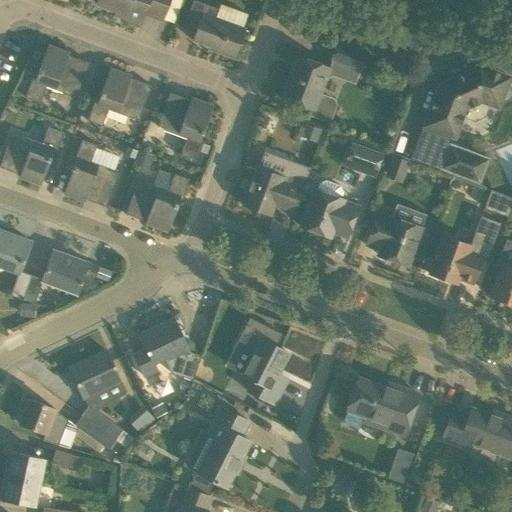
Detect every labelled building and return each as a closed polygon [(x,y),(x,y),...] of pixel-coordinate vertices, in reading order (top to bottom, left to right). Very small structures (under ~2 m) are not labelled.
[(162,20),(169,0),(98,0),(97,4),(124,14),(123,18),(140,24),(144,14),(162,20)] [(234,59),(244,32),(245,29),(215,18),(219,9),(193,0),(192,0),(183,28),(195,33),(192,40),(217,49),(216,52),(234,59)] [(341,64),(361,72),(368,53),(338,42),(331,61),(341,64)] [(71,61),(66,60),(69,53),(47,45),(35,79),(32,78),(25,97),(40,103),(46,85),(76,96),(89,63),(88,62),(87,63),(72,58),(71,61)] [(320,93),(329,68),(300,58),(296,68),(292,67),(281,97),(312,109),(310,115),(325,121),(331,118),(337,105),(334,98),(320,93)] [(29,63),(25,71),(33,75),(37,67),(29,63)] [(504,101),(508,100),(511,97),(511,94),(511,90),(510,87),(507,85),(509,77),(479,66),(440,84),(424,126),(454,137),(465,108),(481,101),(498,108),(500,101),(504,101)] [(133,85),(129,83),(131,76),(110,68),(97,102),(94,101),(87,120),(102,126),(108,108),(139,119),(151,85),(150,85),(149,86),(135,81),(133,85)] [(189,105),(184,103),(185,99),(170,94),(171,93),(170,92),(157,126),(187,137),(181,155),(196,160),(203,141),(200,140),(212,106),(191,98),(189,105)] [(304,124),(300,136),(317,142),(321,130),(304,124)] [(56,152),(63,132),(48,127),(41,144),(11,134),(0,164),(0,167),(0,168),(1,167),(15,172),(17,168),(21,170),(19,177),(40,185),(53,151),(56,152)] [(106,207),(119,173),(90,162),(97,145),(82,139),(74,159),(76,159),(63,193),(85,201),(87,195),(92,196),(91,200),(105,205),(105,206),(106,207)] [(343,166),(375,177),(383,154),(352,143),(343,166)] [(439,168),(480,184),(490,158),(449,143),(439,168)] [(202,144),(199,152),(208,155),(210,147),(202,144)] [(126,149),(123,156),(133,160),(135,152),(126,149)] [(138,151),(133,164),(147,170),(152,157),(138,151)] [(402,183),(410,162),(392,155),(384,177),(402,183)] [(294,212),(303,187),(284,180),(285,178),(255,167),(241,204),(271,215),(275,205),(281,207),(281,208),(294,212)] [(182,199),(189,179),(174,174),(168,191),(137,180),(125,214),(126,215),(127,214),(141,219),(143,215),(148,217),(145,224),(167,231),(179,198),(182,199)] [(344,192),(341,186),(326,180),(319,183),(317,190),(313,189),(300,226),(330,237),(332,232),(347,237),(358,206),(343,201),(343,200),(341,199),(344,192)] [(484,207),(506,216),(511,200),(511,198),(491,190),(484,207)] [(391,218),(377,213),(366,244),(386,252),(384,257),(407,265),(421,228),(391,217),(391,218)] [(479,265),(482,256),(487,258),(500,224),(500,223),(482,216),(480,216),(470,245),(442,235),(435,254),(428,273),(449,281),(451,276),(472,284),(479,265)] [(0,267),(18,274),(19,271),(30,241),(16,236),(14,241),(0,236),(0,267)] [(85,267),(66,260),(67,255),(53,250),(42,279),(31,275),(22,299),(34,304),(42,282),(76,295),(80,284),(81,285),(82,282),(81,281),(88,262),(87,262),(85,267)] [(511,265),(502,262),(490,296),(508,303),(509,300),(511,300),(511,265)] [(99,267),(95,277),(107,282),(111,271),(99,267)] [(18,274),(10,295),(22,299),(31,275),(19,271),(18,274)] [(21,305),(21,318),(35,318),(35,305),(21,305)] [(187,348),(173,318),(159,324),(161,329),(142,338),(140,333),(139,333),(146,348),(133,354),(145,378),(159,371),(156,363),(165,359),(172,373),(193,380),(201,355),(188,351),(187,348)] [(281,365),(288,353),(246,332),(260,339),(242,375),(253,380),(248,391),(274,404),(287,379),(274,372),(278,364),(281,365)] [(81,416),(115,440),(122,431),(122,430),(96,411),(125,393),(105,350),(69,366),(88,407),(81,416)] [(396,391),(358,378),(343,419),(345,424),(356,427),(359,427),(362,420),(403,435),(418,394),(398,387),(396,391)] [(58,444),(65,427),(67,419),(55,411),(55,409),(28,398),(18,423),(45,434),(43,440),(58,444)] [(162,403),(152,408),(156,418),(167,412),(162,403)] [(197,473),(189,489),(206,495),(213,481),(226,488),(250,441),(241,437),(249,421),(222,408),(209,434),(214,437),(196,472),(197,473)] [(501,419),(471,408),(468,416),(452,410),(442,439),(469,449),(471,443),(511,457),(511,454),(511,418),(503,415),(501,419)] [(81,416),(75,425),(82,431),(103,445),(109,450),(109,449),(115,440),(81,416)] [(115,440),(109,449),(116,454),(112,459),(119,462),(127,448),(123,446),(115,440)] [(78,470),(82,458),(55,450),(52,462),(78,470)] [(39,482),(44,458),(10,451),(5,475),(39,482)] [(393,465),(388,480),(403,485),(408,470),(393,465)] [(337,473),(331,490),(344,495),(350,478),(337,473)] [(0,499),(33,506),(39,482),(5,475),(0,498),(0,499)] [(205,511),(211,497),(206,495),(189,489),(174,483),(166,505),(178,510),(176,511),(205,511)] [(427,497),(420,511),(421,511),(433,511),(438,502),(427,497)]
